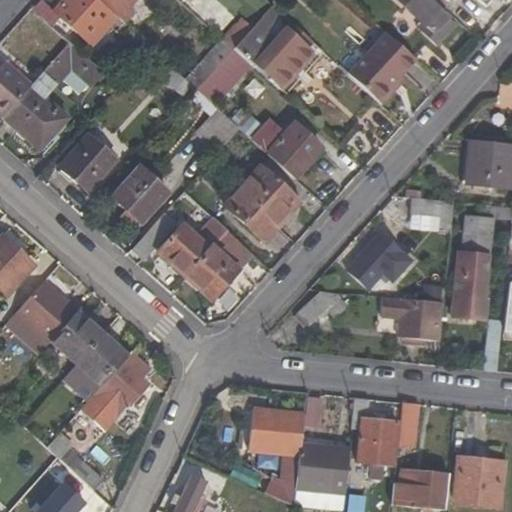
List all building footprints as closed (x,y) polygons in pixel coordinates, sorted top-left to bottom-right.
[(64,0),(53,11),(90,45),(114,17),(94,0),(64,0)] [(134,0),(94,0),(114,17),(121,24),(131,14),(126,9),(134,0)] [(396,0),(422,23),(418,29),(429,38),(433,34),(440,41),(457,24),(429,0),(396,0)] [(269,22),(278,12),(271,5),(262,16),(269,22)] [(271,24),(269,22),(262,16),(248,30),(233,48),(252,66),(255,63),(270,76),(299,43),(285,30),(273,41),(263,32),(271,24)] [(248,30),(240,21),(222,41),(231,50),(233,48),(248,30)] [(142,62),(152,51),(123,25),(113,36),(142,62)] [(396,78),(413,59),(384,33),(347,74),(379,104),(391,92),(390,84),(396,78)] [(429,38),(437,45),(440,41),(433,34),(429,38)] [(222,41),(186,82),(194,90),(231,50),(222,41)] [(90,86),(102,73),(68,44),(41,74),(54,86),(69,68),(90,86)] [(252,66),(233,48),(231,50),(194,90),(213,108),(252,66)] [(148,65),(160,75),(168,67),(156,55),(148,65)] [(3,63),(0,66),(0,116),(1,117),(29,86),(3,63)] [(65,119),(41,98),(54,86),(41,74),(29,86),(1,117),(37,149),(65,119)] [(391,92),(400,82),(396,78),(390,84),(391,92)] [(219,152),(238,130),(216,110),(196,132),(219,152)] [(283,136),(274,128),(257,147),(294,180),(322,150),(294,124),(283,136)] [(87,193),(115,162),(86,137),(59,168),(87,193)] [(509,189),(511,156),(511,145),(468,141),(464,184),(509,189)] [(262,241),(299,201),(261,166),(224,207),(262,241)] [(111,198),(127,213),(140,224),(167,194),(138,168),(111,198)] [(450,228),(453,202),(412,198),(410,214),(438,217),(438,227),(450,228)] [(511,208),(483,206),(482,218),(511,220),(511,213),(511,208)] [(121,219),(134,230),(140,224),(127,213),(121,219)] [(438,227),(438,217),(410,214),(408,229),(437,232),(438,227)] [(492,234),(490,219),(466,222),(468,237),(492,234)] [(159,253),(211,299),(251,255),(224,231),(208,249),(183,227),(159,253)] [(0,290),(5,295),(33,265),(0,236),(0,290)] [(391,270),(402,256),(386,241),(382,246),(375,238),(357,257),(366,264),(356,275),(367,286),(384,265),(391,270)] [(483,301),(487,256),(458,253),(451,316),(483,319),(485,301),(483,301)] [(77,312),(43,282),(13,315),(47,345),(77,312)] [(418,298),(442,301),(444,290),(419,287),(418,298)] [(346,307),(338,294),(318,292),(297,313),(308,325),(326,308),(334,318),(346,307)] [(399,318),(397,337),(438,341),(442,305),(382,298),(380,316),(399,318)] [(77,312),(47,345),(98,390),(127,358),(77,312)] [(3,326),(37,356),(47,345),(13,315),(3,326)] [(501,321),(488,319),(482,372),(495,373),(501,321)] [(132,371),(140,363),(130,353),(127,358),(98,390),(93,396),(116,418),(125,406),(128,408),(147,385),(132,371)] [(396,424),(364,420),(366,400),(354,398),(352,424),(360,425),(356,463),(392,467),(396,424)] [(397,447),(413,449),(418,405),(402,403),(397,447)] [(300,456),(301,445),(304,416),(254,412),(250,451),(300,456)] [(62,457),(59,461),(93,491),(103,481),(68,450),(71,447),(60,437),(51,446),(62,457)] [(19,462),(29,451),(17,441),(7,452),(19,462)] [(296,490),(339,494),(343,450),(301,445),(300,456),(300,462),(296,490)] [(345,494),(349,450),(343,450),(339,494),(345,494)] [(496,509),(502,464),(459,459),(455,504),(496,509)] [(393,486),(392,504),(444,509),(448,475),(412,472),(412,475),(400,474),(399,486),(393,486)] [(173,511),(156,511),(155,511),(193,511),(207,483),(190,475),(173,511)] [(64,483),(36,511),(77,511),(86,503),(64,483)]
